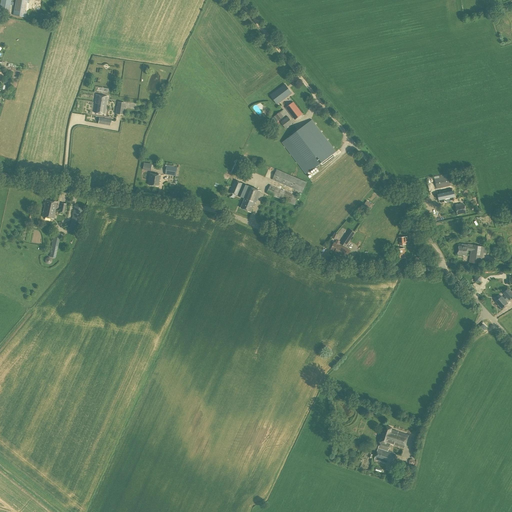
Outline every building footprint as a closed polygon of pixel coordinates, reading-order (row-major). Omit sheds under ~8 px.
[(0,12),(26,17),(28,0),(1,0),(0,6),(0,12)] [(292,93),(285,85),(273,94),(279,102),(292,93)] [(105,114),(107,97),(95,95),(94,103),(95,103),(93,112),(105,114)] [(124,108),(125,103),(117,102),(117,107),(116,106),(115,114),(124,115),(125,108),(124,108)] [(293,102),(285,108),(294,119),(302,113),(293,102)] [(276,123),(283,117),(280,112),(272,118),(276,123)] [(285,128),(293,123),(288,116),(280,122),(285,128)] [(336,152),(312,120),(296,132),(295,131),(292,133),(293,134),(282,143),(306,174),(316,167),(317,169),(319,167),(318,165),(336,152)] [(144,162),(143,169),(150,171),(152,164),(144,162)] [(176,176),(177,168),(166,166),(165,175),(176,176)] [(302,192),(307,182),(277,170),(272,180),(302,192)] [(158,186),(160,175),(150,173),(148,185),(158,186)] [(448,176),(448,174),(434,177),(434,179),(436,189),(452,185),(449,176),(448,176)] [(256,203),(261,191),(248,186),(235,180),(230,192),(244,198),(240,208),(251,212),(255,203),(256,203)] [(294,205),(298,197),(270,185),(266,193),(294,205)] [(440,202),(453,199),(451,188),(437,192),(440,202)] [(43,212),(42,216),(54,219),(55,210),(57,202),(45,200),(43,212)] [(462,206),(461,204),(456,205),(457,213),(465,212),(464,205),(462,206)] [(77,232),(83,208),(74,206),(69,230),(77,232)] [(345,247),(355,233),(350,229),(340,244),(345,247)] [(54,232),(49,256),(55,258),(58,244),(59,241),(60,237),(62,237),(63,234),(54,232)] [(408,242),(407,237),(398,237),(399,246),(406,245),(405,242),(408,242)] [(338,253),(342,247),(338,245),(340,242),(337,240),(335,243),(334,243),(331,250),(338,253)] [(468,245),(462,244),(461,247),(459,246),(458,254),(467,255),(467,250),(471,251),(470,257),(466,256),(465,262),(481,264),(483,248),(484,246),(468,244),(468,245)] [(342,247),(338,253),(346,257),(350,251),(342,247)] [(396,259),(404,258),(403,255),(405,255),(405,249),(396,249),(396,259)] [(511,293),(508,288),(503,293),(505,296),(503,297),(502,296),(495,301),(502,309),(508,303),(506,301),(508,299),(508,300),(511,296),(511,293)] [(404,448),(408,435),(391,430),(392,428),(386,426),(378,448),(374,459),(393,465),(397,454),(388,451),(390,443),(404,448)]
